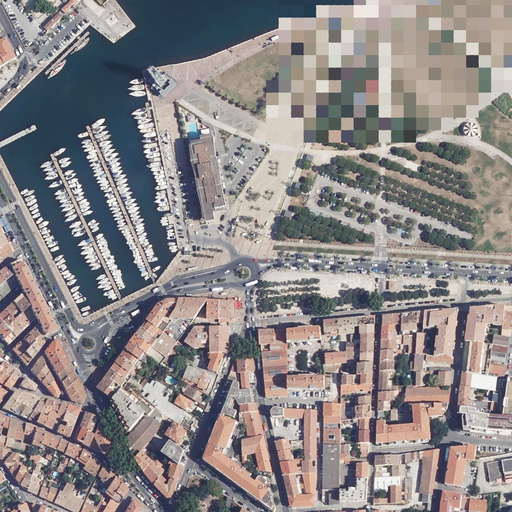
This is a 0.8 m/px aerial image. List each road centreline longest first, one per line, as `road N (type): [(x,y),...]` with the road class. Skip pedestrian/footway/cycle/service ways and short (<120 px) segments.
road 1 (secondary): [(80,328),(0,176)]
road 2 (residential): [(261,401),(319,403),(318,509)]
road 3 (residential): [(189,462),(250,321)]
road 4 (residential): [(378,312),(372,452)]
road 5 (residential): [(463,303),(447,437)]
road 6 (residential): [(378,312),(250,321)]
